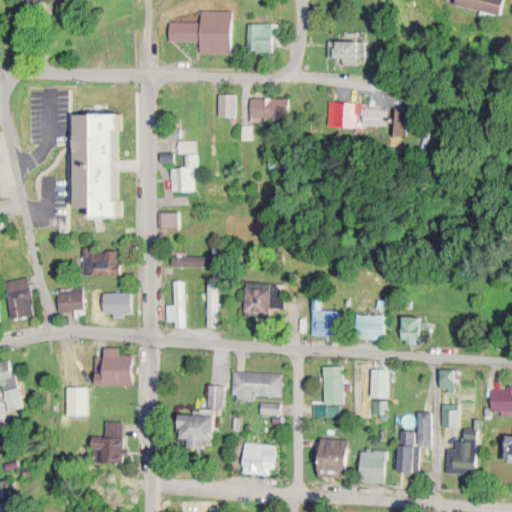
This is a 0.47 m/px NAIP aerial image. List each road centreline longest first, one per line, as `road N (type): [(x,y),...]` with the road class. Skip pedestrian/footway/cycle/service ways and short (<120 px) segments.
road 1 (residential): [(151,335),(511,361)]
road 2 (residential): [(511,503),(152,479)]
road 3 (residential): [(49,329),(25,197),(14,68)]
road 4 (residential): [(151,72),(151,335)]
road 5 (residential): [(367,91),(292,74),(151,72)]
road 6 (residential): [(151,335),(153,511)]
road 7 (residential): [(300,511),(296,344)]
road 8 (residential): [(0,337),(49,329),(151,335)]
road 9 (residential): [(14,68),(151,72)]
road 10 (residential): [(277,242),(150,241)]
